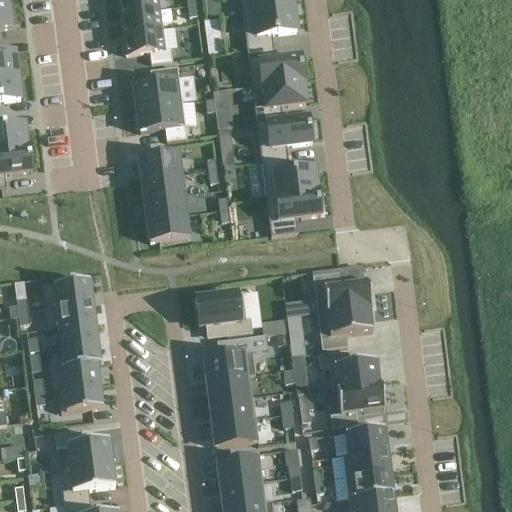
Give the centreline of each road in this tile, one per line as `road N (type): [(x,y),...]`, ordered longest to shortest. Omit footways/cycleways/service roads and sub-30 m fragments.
road 1 (residential): [(430,511),(394,274),(347,223),(321,0)]
road 2 (residential): [(199,511),(168,294),(112,299),(140,511)]
road 3 (residential): [(75,0),(91,176)]
